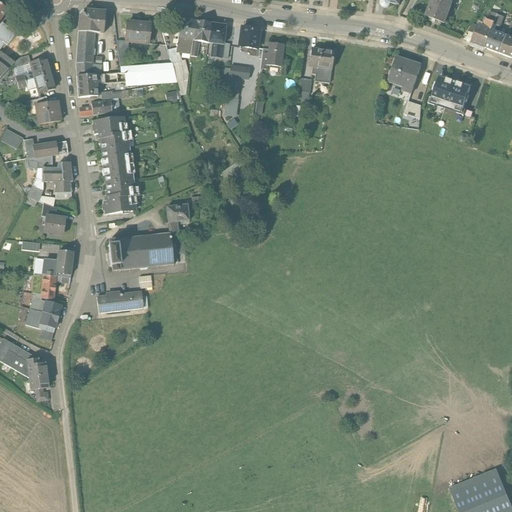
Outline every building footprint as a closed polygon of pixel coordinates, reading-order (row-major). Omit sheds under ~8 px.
[(380,0),(381,3),(380,4),(381,6),(382,7),(383,8),(384,8),(385,8),(386,8),(388,8),(389,7),(389,6),(390,5),(390,4),(399,5),(399,0),(380,0)] [(432,0),(426,17),(444,23),(451,4),(446,2),(446,3),(439,0),(432,0)] [(80,11),(78,33),(93,34),(103,35),(105,13),(80,11)] [(474,32),(470,43),(484,48),(490,32),(497,15),(489,12),(483,29),(476,26),(474,32)] [(504,18),(497,15),(490,32),(497,34),(504,18)] [(180,21),(176,52),(184,53),(185,44),(187,44),(187,41),(193,42),(195,23),(180,21)] [(150,26),(127,23),(125,42),(148,45),(150,26)] [(196,58),(198,45),(196,43),(196,42),(207,44),(210,25),(195,23),(193,42),(191,57),(196,58)] [(16,35),(2,24),(0,26),(0,50),(5,45),(7,47),(16,35)] [(210,25),(207,44),(213,45),(212,47),(214,48),(213,57),(221,58),(225,27),(210,25)] [(241,29),(238,50),(239,52),(246,53),(246,48),(256,50),(259,31),(241,29)] [(474,32),(469,29),(462,40),(470,43),(474,32)] [(490,32),(484,48),(500,55),(506,38),(497,34),(490,32)] [(85,44),(85,39),(93,39),(93,34),(78,33),(77,43),(85,44)] [(511,40),(506,38),(500,55),(511,59),(511,40)] [(91,66),(93,39),(85,39),(85,44),(77,43),(75,65),(76,78),(90,77),(91,66)] [(266,66),(267,66),(280,68),(283,46),(269,45),(268,55),(266,66)] [(124,47),(117,48),(119,63),(126,62),(124,47)] [(333,53),(310,50),(308,68),(312,68),(311,75),(315,76),(314,83),(329,84),(333,53)] [(266,66),(268,55),(262,54),(260,70),(267,71),(267,66),(266,66)] [(0,80),(13,65),(0,55),(0,80)] [(30,66),(30,65),(28,57),(18,60),(17,62),(19,69),(25,68),(30,66)] [(95,66),(91,66),(90,77),(96,77),(100,77),(102,59),(95,58),(95,66)] [(420,67),(396,59),(388,83),(403,88),(402,92),(411,95),(412,91),(413,91),(420,67)] [(25,83),(34,80),(50,75),(46,61),(30,65),(30,66),(25,68),(27,76),(23,77),(25,83)] [(171,65),(159,66),(160,85),(169,84),(166,74),(173,72),(172,69),(171,65)] [(185,65),(172,69),(173,72),(175,79),(188,75),(185,65)] [(96,83),(100,83),(104,86),(125,84),(126,87),(160,85),(159,66),(124,68),(124,75),(100,77),(96,77),(96,83)] [(249,70),(230,68),(225,99),(236,100),(239,79),(248,80),(249,70)] [(175,79),(173,72),(166,74),(169,84),(176,83),(175,79)] [(54,90),(50,75),(34,80),(38,94),(54,90)] [(25,83),(23,77),(15,79),(18,90),(27,88),(25,83)] [(90,77),(76,78),(78,99),(97,98),(96,83),(96,77),(90,77)] [(435,85),(433,91),(434,92),(432,99),(436,100),(434,105),(457,113),(459,108),(463,109),(465,103),(466,103),(469,96),(467,96),(470,88),(463,86),(463,85),(458,83),(458,81),(452,80),(452,81),(446,79),(446,80),(439,78),(436,85),(435,85)] [(298,81),(297,93),(309,94),(311,82),(298,81)] [(121,88),(105,89),(105,94),(100,94),(101,101),(111,100),(110,96),(121,95),(121,88)] [(60,122),(57,103),(35,107),(38,126),(60,122)] [(92,117),(111,114),(110,103),(91,106),(92,117)] [(404,115),(420,120),(421,107),(408,103),(404,115)] [(101,146),(102,153),(128,150),(127,140),(128,140),(127,134),(124,134),(123,120),(116,121),(116,119),(110,120),(110,122),(93,124),(93,127),(92,127),(93,134),(94,133),(94,137),(95,136),(98,136),(98,142),(99,146),(101,146)] [(6,132),(0,143),(16,152),(22,140),(6,132)] [(32,149),(33,149),(32,141),(24,142),(27,161),(34,160),(32,149)] [(34,160),(57,156),(55,145),(33,149),(32,149),(34,160)] [(105,177),(106,186),(132,182),(134,182),(133,175),(130,175),(127,157),(130,157),(129,149),(128,150),(102,153),(103,161),(100,161),(101,166),(102,173),(103,177),(105,177)] [(58,165),(57,170),(51,170),(51,183),(55,183),(62,183),(61,165),(58,165)] [(70,183),(71,183),(70,165),(61,165),(62,183),(70,183)] [(43,170),(42,178),(42,183),(51,183),(51,170),(43,170)] [(104,213),(105,216),(122,213),(122,216),(128,215),(128,213),(135,212),(133,198),(136,197),(135,192),(133,192),(132,182),(106,186),(107,192),(105,193),(106,197),(106,203),(103,203),(103,206),(102,206),(103,213),(104,213)] [(70,183),(62,183),(55,183),(55,191),(53,191),(53,194),(71,194),(70,183)] [(33,185),(31,191),(41,195),(44,190),(33,185)] [(204,206),(203,199),(192,200),(192,207),(204,206)] [(54,210),(43,205),(41,218),(46,218),(53,219),(54,210)] [(166,210),(169,237),(170,237),(171,244),(175,244),(179,243),(177,225),(189,224),(187,208),(166,210)] [(46,218),(43,234),(62,236),(65,221),(53,219),(46,218)] [(108,243),(111,274),(173,268),(173,267),(178,267),(175,244),(171,244),(170,237),(169,237),(108,243)] [(57,263),(45,262),(43,277),(55,278),(70,280),(72,254),(58,253),(57,263)] [(53,302),(55,282),(55,278),(43,277),(34,277),(32,296),(41,297),(41,300),(53,302)] [(138,278),(140,290),(152,289),(151,277),(138,278)] [(98,315),(142,311),(140,295),(96,299),(98,315)] [(30,312),(37,313),(57,319),(60,308),(33,300),(30,312)] [(57,319),(37,313),(36,318),(41,319),(39,326),(54,330),(57,319)] [(0,363),(9,369),(19,350),(2,340),(0,343),(0,363)] [(28,379),(25,362),(21,360),(25,353),(19,350),(9,369),(28,379)] [(25,353),(21,360),(25,362),(28,379),(28,380),(46,377),(44,365),(38,365),(37,359),(25,353)] [(46,377),(28,380),(30,392),(35,391),(43,390),(48,390),(46,377)] [(44,394),(43,390),(35,391),(36,402),(47,401),(46,394),(44,394)] [(511,511),(511,509),(496,471),(450,490),(458,511),(511,511)]
